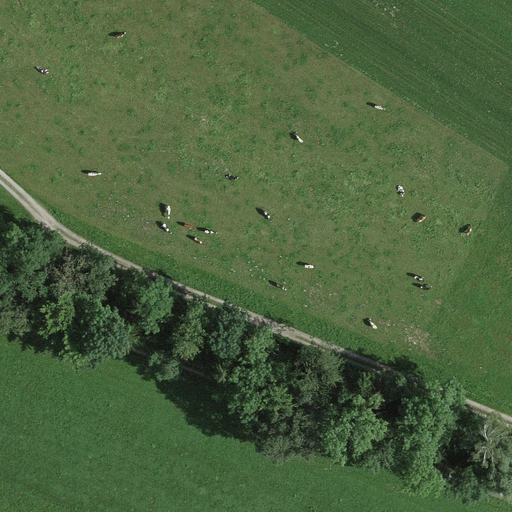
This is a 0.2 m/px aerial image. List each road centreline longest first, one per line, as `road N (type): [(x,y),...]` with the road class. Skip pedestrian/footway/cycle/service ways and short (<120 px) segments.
road 1 (track): [(511,491),(67,314)]
road 2 (track): [(78,246),(511,423)]
